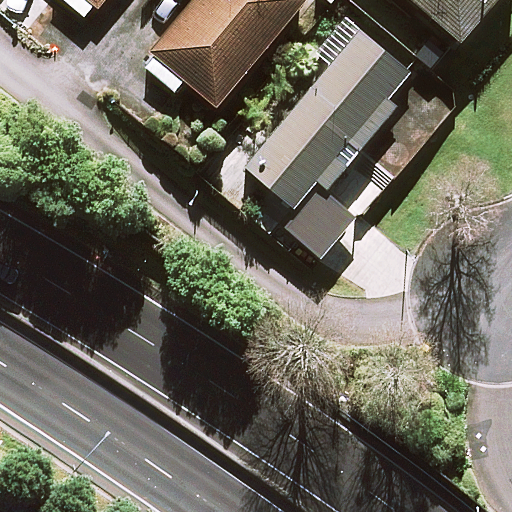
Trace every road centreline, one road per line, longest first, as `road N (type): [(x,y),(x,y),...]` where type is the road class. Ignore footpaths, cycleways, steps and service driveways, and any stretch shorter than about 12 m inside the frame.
road 1 (trunk): [(0,257),(284,434),(390,511)]
road 2 (trunk): [(163,471),(0,363)]
road 3 (trunk): [(163,471),(0,388)]
